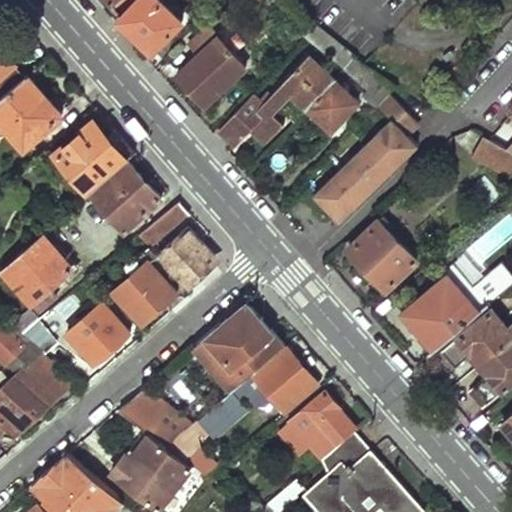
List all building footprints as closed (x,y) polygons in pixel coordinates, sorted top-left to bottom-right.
[(111,0),(124,13),(136,0),(111,0)] [(184,18),(165,0),(136,0),(124,13),(121,16),(141,35),(155,49),(184,18)] [(306,17),(289,0),(276,0),(299,24),(306,17)] [(249,66),(211,24),(191,41),(202,52),(179,73),(192,87),(206,104),(249,66)] [(358,57),(320,24),(308,37),(345,71),(348,67),(358,57)] [(0,97),(26,74),(10,56),(0,44),(0,97)] [(338,78),(312,53),(264,103),(256,94),(223,128),(236,140),(241,145),(257,130),(268,141),(286,122),(275,112),(295,92),(310,106),(338,78)] [(365,62),(358,57),(348,67),(370,90),(366,96),(377,108),(393,92),(401,83),(368,64),(365,62)] [(0,137),(11,129),(26,146),(62,114),(55,105),(31,77),(0,103),(0,137)] [(362,101),(338,78),(310,106),(333,129),(362,101)] [(392,123),(317,194),(342,220),(346,217),(381,183),(416,151),(421,146),(410,134),(422,123),(393,92),(377,108),(392,123)] [(55,153),(86,191),(133,151),(118,134),(109,141),(105,136),(93,121),(55,153)] [(492,138),(484,133),(476,152),(511,172),(511,170),(511,149),(510,148),(492,138)] [(89,193),(118,229),(158,196),(147,182),(129,159),(89,193)] [(136,233),(147,244),(187,213),(176,200),(136,233)] [(418,258),(381,218),(351,248),(361,259),(387,287),(418,258)] [(155,254),(186,287),(212,264),(212,256),(207,248),(201,240),(187,227),(155,254)] [(0,262),(0,265),(34,307),(51,294),(43,283),(66,264),(39,230),(0,262)] [(176,291),(148,257),(141,249),(127,261),(134,269),(114,286),(142,320),(176,291)] [(511,271),(503,259),(473,281),(486,298),(511,278),(511,271)] [(482,311),(451,272),(404,309),(409,316),(437,348),(482,311)] [(69,330),(94,362),(130,331),(104,298),(69,330)] [(190,345),(229,390),(252,370),(284,342),(268,324),(245,298),(190,345)] [(31,339),(44,350),(69,330),(47,306),(18,328),(25,333),(31,339)] [(511,336),(511,324),(511,325),(496,308),(441,353),(444,357),(455,369),(475,352),(483,361),(511,336)] [(0,357),(7,364),(31,339),(25,333),(20,336),(15,331),(12,334),(0,323),(0,322),(0,357)] [(511,336),(483,361),(484,362),(492,372),(472,389),(485,405),(511,381),(511,336)] [(268,391),(285,410),(317,381),(305,367),(288,346),(254,374),(252,370),(229,390),(236,398),(243,392),(253,404),(268,391)] [(11,426),(17,432),(72,383),(42,355),(0,391),(0,433),(1,435),(11,426)] [(115,410),(144,429),(168,407),(143,386),(115,410)] [(289,419),(317,452),(352,423),(340,409),(325,390),(289,419)] [(150,433),(166,444),(169,442),(189,424),(190,424),(168,407),(144,429),(150,433)] [(169,442),(211,476),(218,470),(189,444),(198,434),(189,424),(169,442)] [(362,511),(379,499),(390,511),(415,511),(422,506),(404,485),(356,431),(312,467),(321,478),(308,489),(328,511),(362,511)] [(110,471),(156,510),(192,468),(166,444),(150,433),(128,456),(125,454),(110,471)] [(30,487),(56,511),(114,511),(125,501),(66,452),(56,465),(54,464),(43,476),(41,475),(30,487)]
